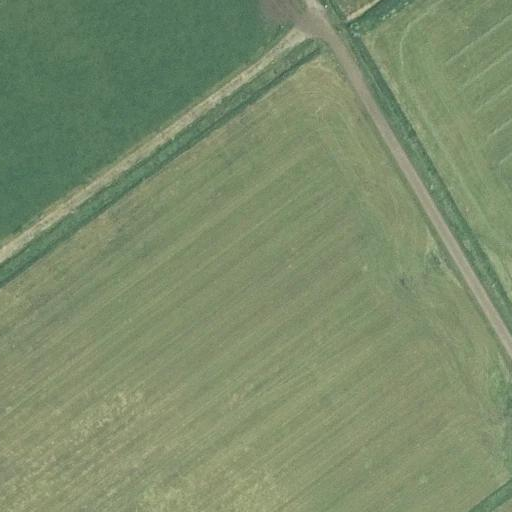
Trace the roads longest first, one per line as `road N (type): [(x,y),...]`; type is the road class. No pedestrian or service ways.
road 1 (track): [(511,352),(306,0)]
road 2 (track): [(318,22),(0,260)]
